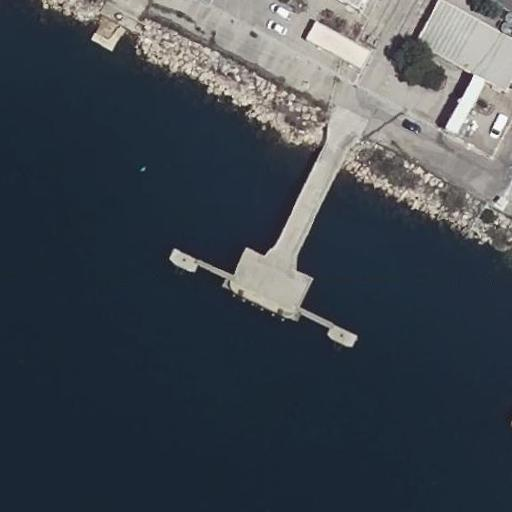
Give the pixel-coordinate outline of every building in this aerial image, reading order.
[(207,0),(241,14),(246,0),(207,0)] [(338,0),(357,11),(363,0),(338,0)] [(511,0),(488,0),(511,13),(511,0)] [(331,64),(343,34),(274,5),(262,34),(331,64)] [(511,47),(436,5),(415,44),(505,94),(511,81),(511,47)] [(327,128),(322,137),(356,155),(361,145),(327,128)]
